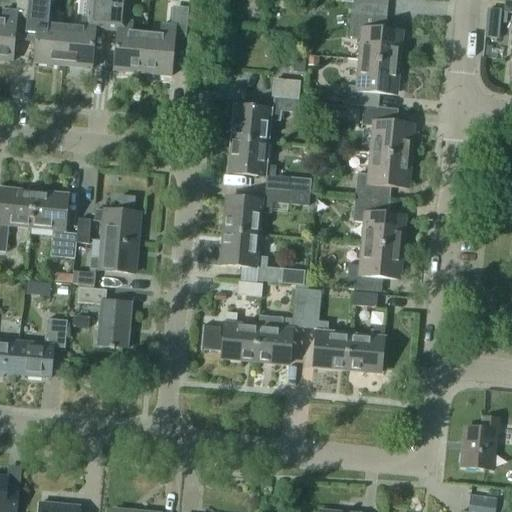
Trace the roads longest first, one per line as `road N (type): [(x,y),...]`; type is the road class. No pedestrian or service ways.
road 1 (residential): [(162,441),(186,183),(180,166),(150,146),(0,133)]
road 2 (residential): [(431,365),(424,446),(404,462),(162,441)]
road 3 (residential): [(431,365),(457,108)]
road 4 (residential): [(162,441),(0,424)]
